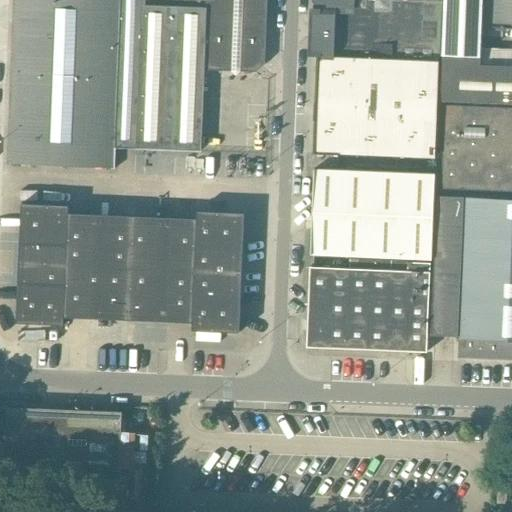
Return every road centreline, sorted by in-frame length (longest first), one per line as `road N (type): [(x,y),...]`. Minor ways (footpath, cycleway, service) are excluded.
road 1 (unclassified): [(0,181),(283,191)]
road 2 (unclassified): [(0,378),(276,390)]
road 3 (unclassified): [(276,390),(511,399)]
road 4 (unclassified): [(283,191),(276,390)]
road 5 (unclassified): [(291,0),(284,160)]
road 6 (unclassified): [(284,160),(430,168)]
